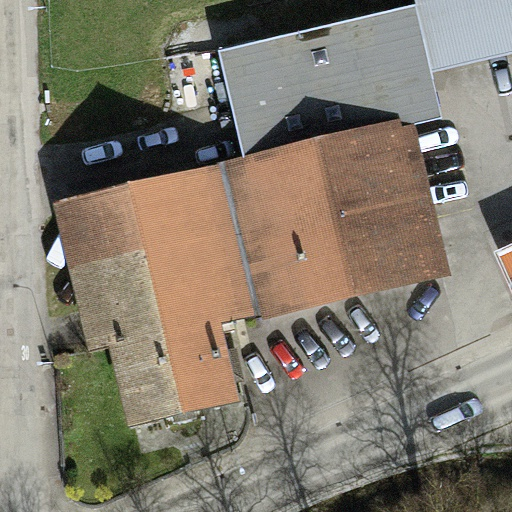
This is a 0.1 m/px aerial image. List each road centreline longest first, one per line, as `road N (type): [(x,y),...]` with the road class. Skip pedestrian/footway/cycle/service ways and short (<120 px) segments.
road 1 (residential): [(0,89),(13,511)]
road 2 (secondary): [(212,511),(511,379)]
